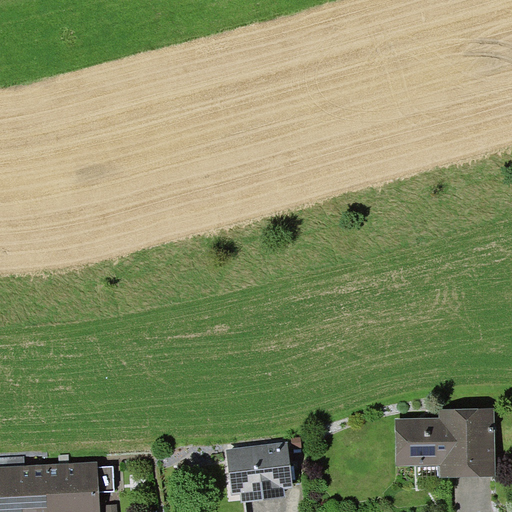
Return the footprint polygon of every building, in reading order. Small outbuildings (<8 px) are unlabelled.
[(494,409),(439,410),(439,418),(395,419),(396,467),(439,467),(439,477),(495,476),(494,409)] [(300,436),(291,438),(293,449),(302,448),(300,436)] [(287,441),(226,449),(232,495),(240,494),(241,502),(286,496),(285,488),(293,487),(287,441)] [(59,455),(59,464),(70,463),(69,454),(59,455)] [(25,456),(0,457),(0,466),(25,466),(25,456)] [(59,464),(44,464),(47,511),(100,511),(99,492),(97,466),(97,462),(70,463),(59,464)] [(47,511),(44,464),(25,466),(0,466),(0,511),(47,511)] [(114,466),(97,466),(99,492),(115,491),(114,466)]
